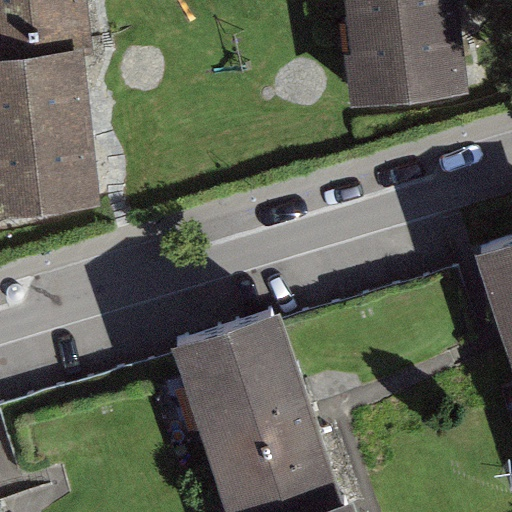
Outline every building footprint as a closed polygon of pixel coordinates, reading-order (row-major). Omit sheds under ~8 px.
[(0,0),(0,40),(74,31),(84,30),(79,0),(0,0)] [(347,0),(360,96),(474,80),(462,0),(347,0)] [(0,181),(81,169),(92,168),(74,31),(0,40),(0,181)] [(511,224),(474,238),(511,348),(511,224)] [(270,511),(340,486),(276,316),(168,356),(226,511),(270,511)] [(349,511),(340,486),(270,511),(349,511)]
